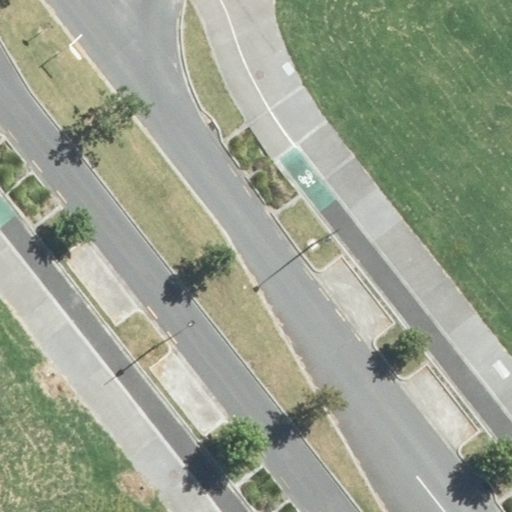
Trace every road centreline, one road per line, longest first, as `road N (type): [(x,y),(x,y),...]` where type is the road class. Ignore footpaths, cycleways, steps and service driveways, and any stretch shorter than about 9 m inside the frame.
road 1 (tertiary): [(87,0),(251,219),(446,511)]
road 2 (tertiary): [(331,511),(0,88)]
